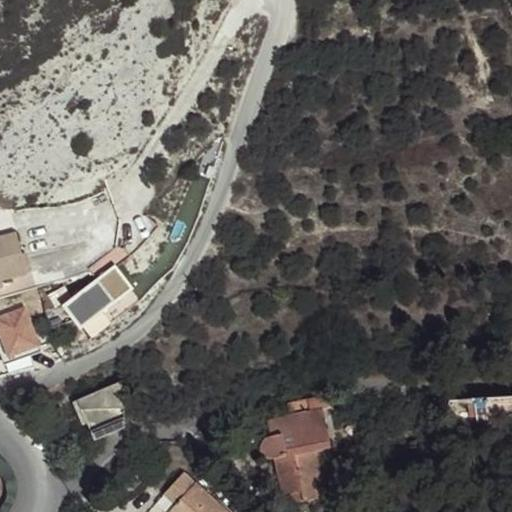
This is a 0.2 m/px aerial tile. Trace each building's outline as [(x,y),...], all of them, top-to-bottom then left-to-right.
[(16,234),(0,238),(0,288),(3,288),(2,281),(27,274),(16,234)] [(115,267),(58,306),(75,330),(131,291),(115,267)] [(26,306),(0,314),(0,349),(4,361),(41,349),(26,306)] [(125,429),(123,382),(72,403),(82,426),(86,424),(94,442),(125,429)] [(328,395),(308,399),(311,413),(323,410),(331,409),(328,395)] [(511,397),(499,398),(449,402),(456,432),(472,428),(503,421),(502,419),(511,415),(511,397)] [(308,399),(288,403),(291,417),(311,413),(308,399)] [(323,410),(311,413),(291,417),(268,421),(271,437),(268,437),(266,438),(263,440),(261,442),(260,445),(259,448),(259,450),(260,454),(262,456),(264,458),(267,460),(270,460),(273,461),(276,459),(283,496),(302,492),(303,502),(324,497),(314,451),(330,448),(323,410)] [(503,421),(472,428),(473,432),(505,424),(503,421)] [(401,484),(439,470),(426,438),(389,453),(401,484)] [(225,511),(183,474),(174,484),(185,495),(174,507),(169,511),(225,511)] [(185,495),(174,484),(163,495),(174,507),(185,495)]
